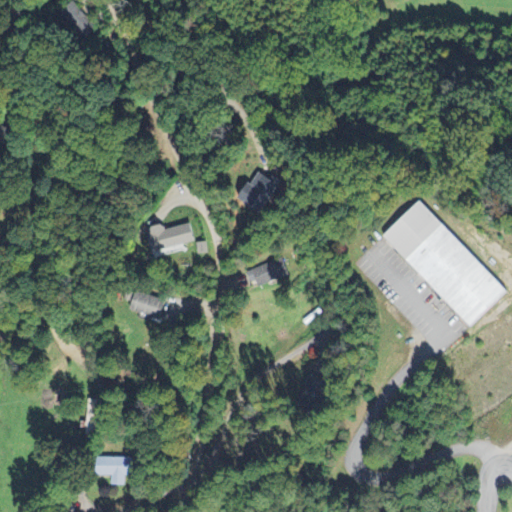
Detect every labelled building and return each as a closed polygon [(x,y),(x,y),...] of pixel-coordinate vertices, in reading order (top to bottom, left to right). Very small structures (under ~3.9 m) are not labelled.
[(263,215),(282,183),(262,170),(242,202),(263,215)] [(419,200),(506,289),(469,324),(383,235),(419,200)] [(291,280),(285,260),(249,271),(255,291),(291,280)] [(163,319),(167,301),(137,294),(133,312),(163,319)] [(316,413),(318,406),(321,407),(330,383),(310,376),(299,407),(316,413)] [(134,477),(134,458),(110,459),(111,486),(127,486),(127,477),(134,477)]
